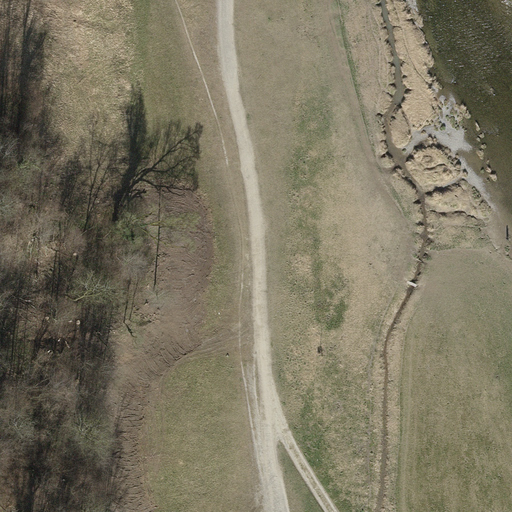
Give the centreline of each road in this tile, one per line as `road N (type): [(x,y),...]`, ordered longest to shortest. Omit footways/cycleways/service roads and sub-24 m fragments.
road 1 (track): [(228,0),(258,216),(271,401)]
road 2 (track): [(271,401),(333,511)]
